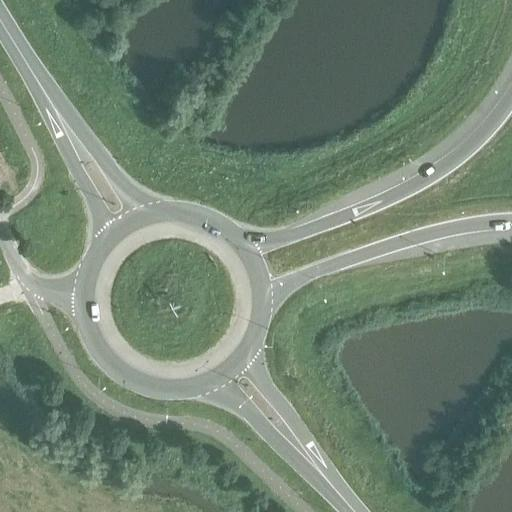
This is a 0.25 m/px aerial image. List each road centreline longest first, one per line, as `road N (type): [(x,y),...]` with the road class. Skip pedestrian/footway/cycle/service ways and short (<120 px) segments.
road 1 (motorway): [(511,97),(468,149),(413,185),(247,247)]
road 2 (motorway): [(265,292),(425,235),(511,222)]
road 3 (tertiary): [(80,295),(96,352),(120,379),(156,394),(214,385)]
road 4 (tertiary): [(214,385),(320,471)]
road 5 (tertiary): [(320,471),(247,357)]
road 6 (tertiary): [(148,212),(56,113)]
road 7 (tertiary): [(56,113),(111,233)]
